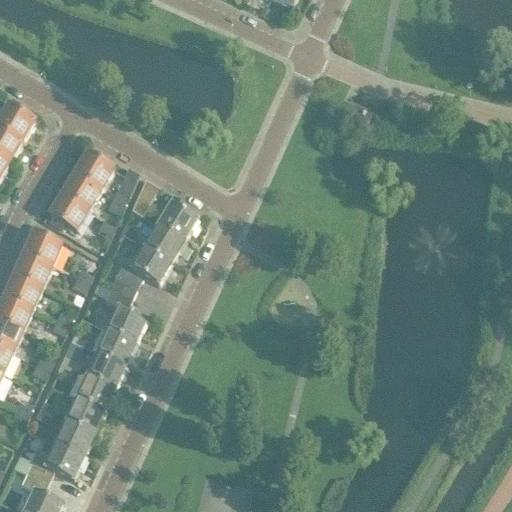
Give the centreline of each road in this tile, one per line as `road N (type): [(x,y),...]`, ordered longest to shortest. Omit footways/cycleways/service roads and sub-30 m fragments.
road 1 (residential): [(98,511),(238,216)]
road 2 (residential): [(238,216),(74,117)]
road 3 (residential): [(238,216),(307,59)]
road 4 (residential): [(74,117),(0,256)]
road 5 (residential): [(307,59),(175,0)]
